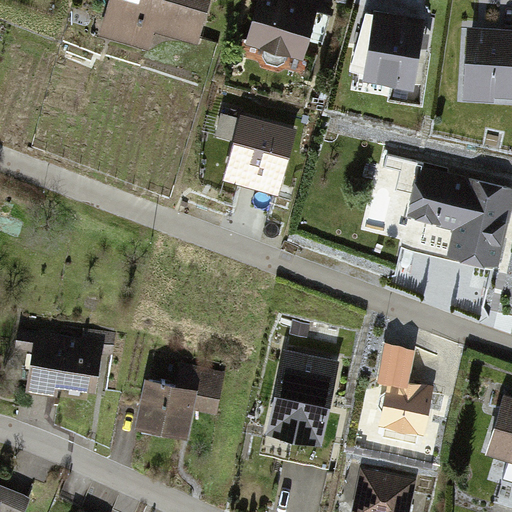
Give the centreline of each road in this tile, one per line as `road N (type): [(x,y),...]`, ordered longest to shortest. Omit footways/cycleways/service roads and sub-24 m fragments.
road 1 (residential): [(511,347),(0,157)]
road 2 (residential): [(195,511),(0,430)]
